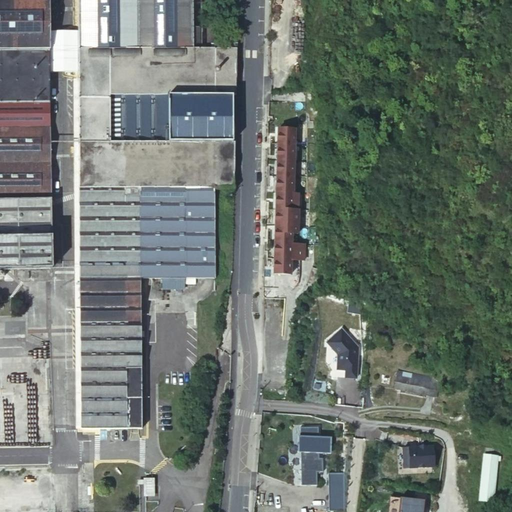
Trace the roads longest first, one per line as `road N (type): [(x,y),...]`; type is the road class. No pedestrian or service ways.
road 1 (tertiary): [(252,0),(246,404)]
road 2 (unclassified): [(452,511),(453,455),(435,430),(246,404)]
